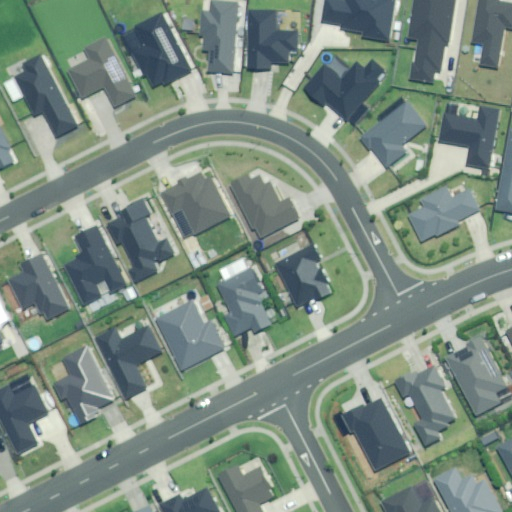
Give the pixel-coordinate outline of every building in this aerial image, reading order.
[(237,0),(228,0),(199,0),(196,52),(204,53),(202,74),(232,76),(237,0)] [(394,0),(335,0),(336,1),(332,0),(320,0),(316,25),(355,31),(353,42),(387,48),(394,0)] [(418,40),(411,81),(431,85),(434,71),(438,72),(443,45),(447,45),(455,0),(415,0),(408,38),(418,40)] [(499,0),(478,0),(471,42),(484,44),(481,65),(496,68),(503,28),(511,29),(511,4),(499,2),(499,0)] [(252,12),(250,69),(270,69),(270,61),(288,62),(288,49),(296,49),(296,32),(276,31),(277,12),(252,12)] [(159,17),(120,35),(147,90),(186,71),(159,17)] [(104,39),(84,49),(90,61),(68,72),(81,99),(103,88),(114,109),(133,100),(104,39)] [(79,129),(42,55),(22,65),(25,71),(14,76),(33,114),(43,109),(58,139),(79,129)] [(325,65),(304,91),(323,106),(325,104),(348,121),(386,73),(370,61),(364,69),(357,64),(344,80),(325,65)] [(425,128),(404,102),(360,137),(386,170),(411,151),(405,144),(425,128)] [(467,165),(489,169),(500,109),(482,106),(480,120),(444,114),(440,140),(471,145),(467,165)] [(0,165),(11,160),(6,148),(10,146),(0,124),(0,165)] [(511,129),(509,129),(497,208),(511,210),(511,129)] [(172,188),(157,195),(166,215),(178,209),(191,235),(227,218),(208,179),(201,179),(197,170),(170,183),(172,188)] [(243,175),(217,189),(243,237),(249,234),(254,244),(296,221),(285,201),(275,206),(263,185),(258,188),(254,179),(247,183),(243,175)] [(407,217),(421,243),(458,224),(457,220),(479,209),(469,189),(451,198),(445,188),(423,200),(426,207),(407,217)] [(126,217),(107,227),(118,246),(122,243),(135,267),(129,271),(136,283),(161,270),(156,262),(172,254),(166,243),(159,246),(144,219),(153,214),(144,197),(121,209),(126,217)] [(96,225),(75,235),(82,249),(73,253),(76,259),(66,265),(86,303),(101,295),(94,283),(105,278),(112,292),(127,285),(121,274),(96,225)] [(312,241),(264,268),(287,310),(306,299),(309,302),(324,296),(325,283),(314,263),(322,259),(312,241)] [(42,254),(12,268),(17,278),(4,284),(16,309),(34,300),(45,323),(69,311),(42,254)] [(250,262),(208,286),(223,313),(217,317),(229,337),(246,327),(250,334),(268,324),(252,296),(265,289),(250,262)] [(186,305),(149,322),(173,373),(223,350),(206,314),(194,320),(186,305)] [(511,324),(495,332),(511,368),(511,324)] [(111,330),(90,341),(120,399),(143,387),(132,366),(157,353),(143,326),(116,340),(111,330)] [(501,389),(482,343),(444,359),(470,419),(495,408),(489,394),(501,389)] [(113,401),(85,348),(61,360),(70,377),(53,386),(60,399),(64,396),(79,424),(101,413),(98,408),(113,401)] [(432,362),(387,383),(395,400),(400,397),(411,421),(399,427),(412,454),(435,443),(428,428),(446,419),(433,391),(444,386),(432,362)] [(45,414),(29,383),(12,393),(8,386),(0,390),(0,418),(19,454),(37,444),(27,424),(45,414)] [(377,400),(339,419),(333,420),(341,436),(346,433),(365,471),(403,452),(377,400)] [(511,511),(511,439),(490,450),(508,486),(498,491),(508,511),(511,511)] [(235,465),(218,473),(235,511),(259,511),(256,503),(272,496),(260,469),(241,478),(235,465)] [(455,467),(430,478),(445,511),(500,511),(485,477),(472,483),(469,476),(461,480),(455,467)] [(409,487),(377,503),(380,511),(434,511),(427,499),(418,504),(409,487)] [(176,496),(159,504),(162,511),(214,511),(217,511),(208,491),(179,504),(176,496)] [(156,511),(151,501),(128,511),(156,511)]
